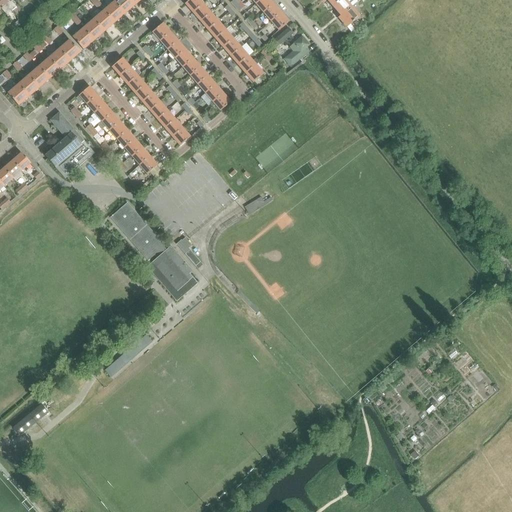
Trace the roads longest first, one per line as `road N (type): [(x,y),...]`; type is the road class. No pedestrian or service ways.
road 1 (residential): [(511,267),(282,0)]
road 2 (residential): [(95,70),(171,158),(234,107),(234,84),(167,8)]
